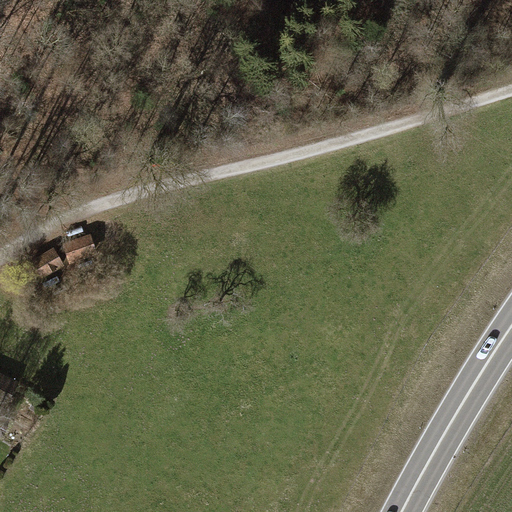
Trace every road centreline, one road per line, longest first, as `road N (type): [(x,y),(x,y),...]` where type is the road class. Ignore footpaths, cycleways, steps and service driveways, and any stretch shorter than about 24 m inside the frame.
road 1 (track): [(511,92),(88,210),(0,255)]
road 2 (trunk): [(511,326),(402,511)]
